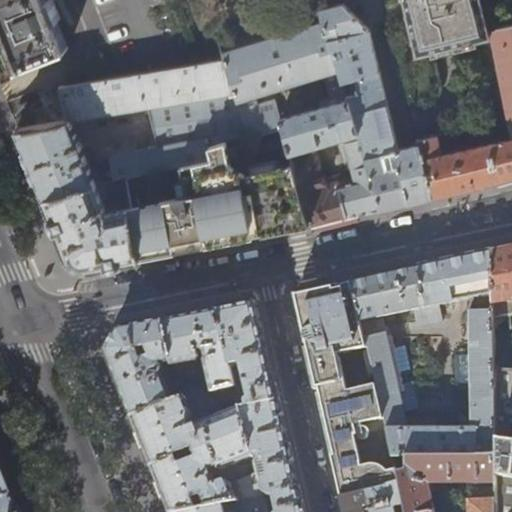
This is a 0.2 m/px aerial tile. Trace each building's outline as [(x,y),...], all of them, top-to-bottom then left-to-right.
[(0,0),(0,14),(21,66),(69,46),(50,0),(0,0)] [(403,0),(417,55),(491,37),(481,0),(403,0)] [(370,30),(343,4),(321,11),(324,22),(381,209),(411,202),(398,148),(397,141),(370,30)] [(290,151),(311,225),(347,216),(361,214),(381,209),(324,22),(274,37),(272,25),(220,40),(226,58),(236,91),(248,131),(249,134),(283,124),(287,140),(290,151)] [(511,175),(511,24),(498,28),(491,30),(511,131),(511,139),(443,153),(438,133),(434,134),(434,132),(431,133),(431,135),(427,136),(426,134),(423,135),(423,137),(419,138),(419,136),(416,137),(418,143),(432,197),(455,191),(511,175)] [(248,131),(236,91),(226,58),(62,86),(69,120),(18,128),(29,156),(46,197),(125,178),(211,157),(207,144),(248,131)] [(211,157),(125,178),(140,257),(157,254),(174,251),(190,248),(272,232),(311,225),(290,151),(287,140),(253,148),(249,134),(248,131),(207,144),(211,157)] [(408,146),(398,148),(411,202),(421,200),(432,197),(418,143),(408,146)] [(91,267),(140,257),(125,178),(46,197),(62,238),(69,255),(91,267)] [(511,247),(494,252),(494,303),(511,300),(511,247)] [(416,268),(393,273),(353,281),(369,347),(377,384),(385,418),(394,455),(489,455),(489,443),(496,443),(495,367),(494,327),(494,317),(494,303),(494,252),(493,250),(455,258),(416,267),(416,268)] [(348,390),(341,354),(369,347),(353,281),(324,287),(295,293),(304,335),(332,455),(341,495),(400,481),(397,469),(386,471),(381,467),(377,466),(369,464),(362,464),(355,435),(357,434),(355,425),(361,424),(385,418),(377,384),(348,390)] [(240,305),(217,309),(223,332),(224,333),(235,377),(246,381),(250,397),(248,398),(247,400),(248,405),(242,406),(248,431),(254,457),(258,471),(262,488),(263,488),(265,492),(268,494),(271,495),(274,495),(278,511),(303,511),(301,501),(290,451),(271,370),(256,302),(240,305)] [(201,313),(164,320),(173,363),(173,366),(176,373),(196,370),(195,362),(198,362),(200,359),(198,349),(205,349),(206,357),(204,360),(209,384),(183,391),(186,398),(236,384),(235,377),(224,333),(223,332),(217,309),(201,313)] [(494,317),(494,327),(511,328),(511,314),(494,317)] [(173,363),(164,320),(132,327),(131,327),(119,329),(108,351),(119,380),(134,418),(175,402),(172,395),(176,393),(168,375),(164,376),(163,364),(173,363)] [(511,511),(511,368),(495,367),(496,443),(496,455),(496,483),(496,491),(496,511),(511,511)] [(222,470),(254,457),(248,431),(242,406),(236,384),(186,398),(175,402),(134,418),(147,449),(164,492),(171,511),(181,511),(199,508),(195,498),(204,495),(208,506),(264,495),(262,488),(258,471),(232,482),(232,481),(227,479),(219,482),(216,475),(213,476),(210,470),(220,467),(222,470)] [(364,433),(361,424),(355,425),(357,434),(364,433)] [(397,469),(400,481),(405,503),(406,511),(496,511),(496,491),(470,492),(470,511),(434,511),(429,484),(496,483),(496,455),(489,455),(394,455),(397,469)] [(405,503),(400,481),(341,495),(344,511),(392,511),(392,507),(405,503)] [(10,511),(7,504),(0,486),(0,511),(10,511)] [(268,511),(264,495),(208,506),(199,508),(181,511),(268,511)]
